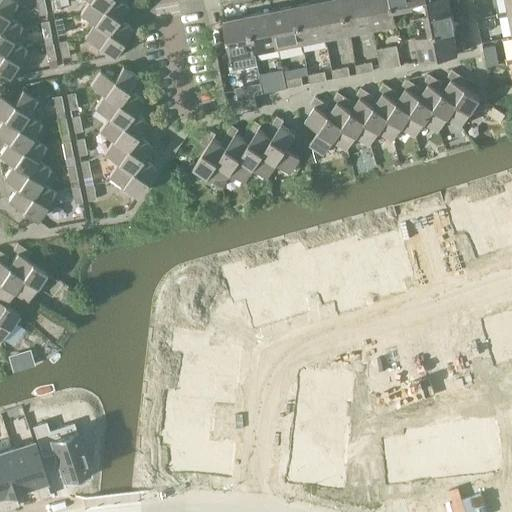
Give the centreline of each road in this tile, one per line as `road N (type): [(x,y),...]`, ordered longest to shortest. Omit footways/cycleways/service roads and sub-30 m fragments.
road 1 (residential): [(251,511),(274,362),(295,344),(511,277)]
road 2 (residential): [(248,511),(118,511)]
